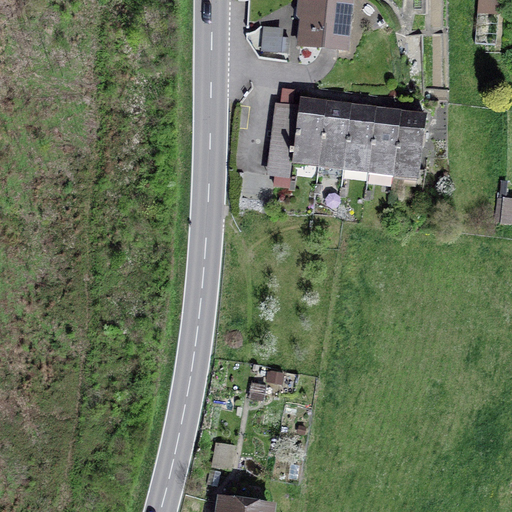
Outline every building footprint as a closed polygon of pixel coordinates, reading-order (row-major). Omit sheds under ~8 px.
[(304,0),(300,45),(345,50),(350,0),(304,0)] [(481,0),(482,12),(498,11),(498,0),(481,0)] [(266,28),(263,52),(277,54),(280,30),(266,28)] [(299,107),(293,157),(319,160),(326,105),(300,102),(299,107)] [(268,175),(290,178),(293,157),(299,107),(277,105),(268,175)] [(326,105),(319,160),(343,164),(351,108),(326,105)] [(351,108),(343,164),(369,167),(376,112),(351,108)] [(367,181),(392,185),(393,170),(401,115),(376,112),(369,167),(367,181)] [(419,173),(426,118),(401,115),(393,170),(419,173)] [(221,503),(219,511),(270,511),(271,511),(221,503)]
